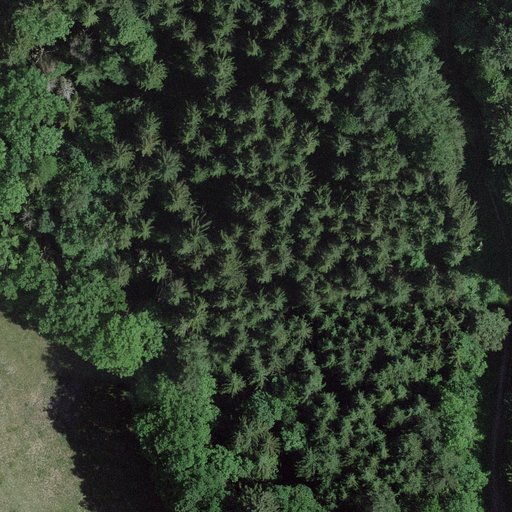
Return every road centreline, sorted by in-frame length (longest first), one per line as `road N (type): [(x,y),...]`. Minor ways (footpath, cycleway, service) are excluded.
road 1 (track): [(446,0),(477,135),(511,218)]
road 2 (track): [(511,309),(496,444),(502,511)]
